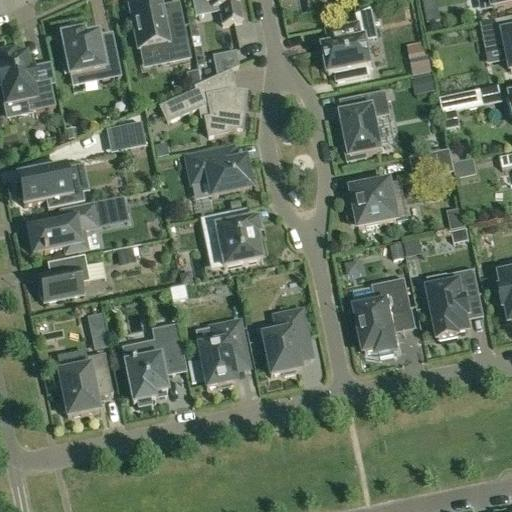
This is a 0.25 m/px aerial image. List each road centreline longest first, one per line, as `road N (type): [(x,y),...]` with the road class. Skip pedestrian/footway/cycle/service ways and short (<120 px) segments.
road 1 (residential): [(13,470),(347,400)]
road 2 (residential): [(278,59),(266,142),(278,201),(313,245)]
road 3 (residential): [(278,59),(310,98),(325,172),(313,245)]
road 4 (residential): [(347,400),(511,366)]
road 5 (residential): [(313,245),(347,400)]
